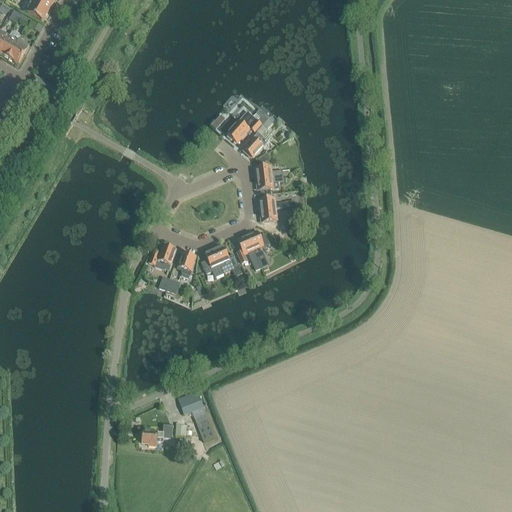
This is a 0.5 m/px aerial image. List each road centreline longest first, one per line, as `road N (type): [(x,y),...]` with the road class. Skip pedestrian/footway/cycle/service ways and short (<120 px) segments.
road 1 (residential): [(109,415),(337,317),(369,288),(377,239),(358,17),(365,0)]
road 2 (unclassified): [(109,415),(127,288),(154,232)]
road 3 (residential): [(244,168),(246,228),(201,247),(154,232)]
